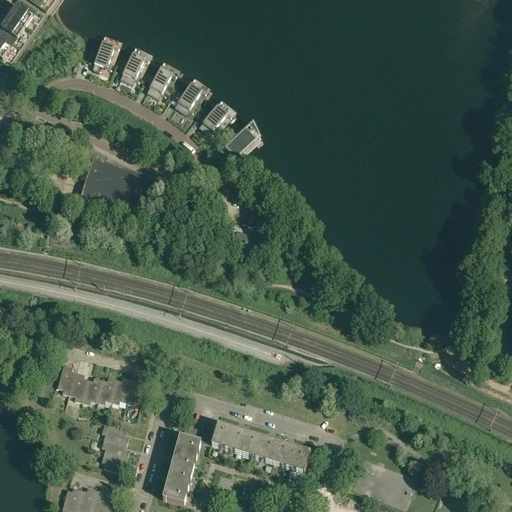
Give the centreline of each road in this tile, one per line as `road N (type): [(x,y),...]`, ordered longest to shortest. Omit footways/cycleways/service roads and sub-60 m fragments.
road 1 (residential): [(325,508),(338,446),(183,393),(168,396)]
road 2 (residential): [(184,187),(197,163),(193,146),(113,98),(69,87),(31,108)]
road 3 (residential): [(168,396),(149,376),(4,336)]
road 4 (residential): [(184,187),(31,108)]
road 5 (residential): [(135,511),(168,396)]
